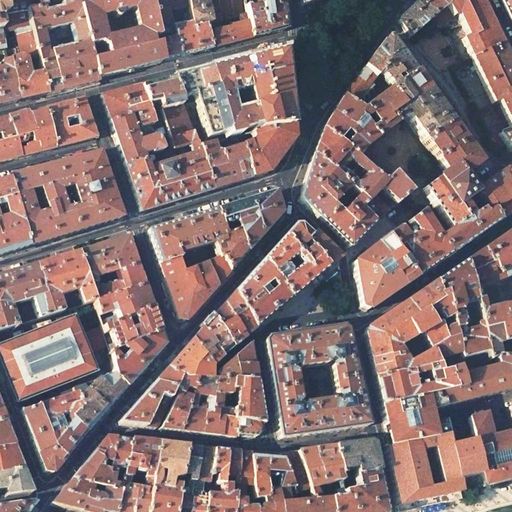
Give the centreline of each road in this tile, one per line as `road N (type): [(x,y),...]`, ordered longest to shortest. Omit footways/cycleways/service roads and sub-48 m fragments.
road 1 (residential): [(89,92),(289,41),(297,113),(311,122)]
road 2 (residential): [(178,341),(291,214),(283,177)]
road 3 (residential): [(386,21),(486,164)]
road 4 (residential): [(283,177),(133,223)]
road 5 (residential): [(133,223),(0,263)]
road 6 (residential): [(133,223),(178,341)]
road 7 (residential): [(386,21),(311,122)]
